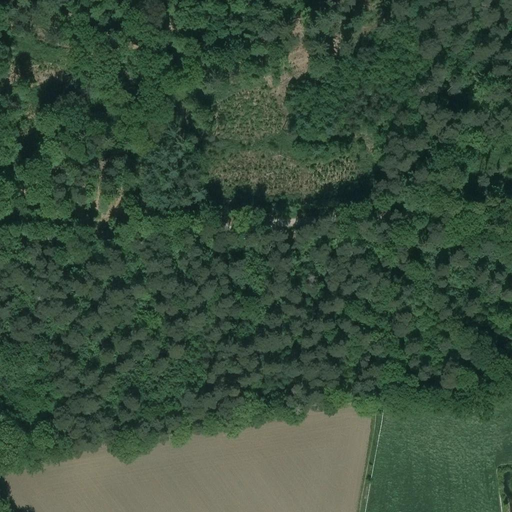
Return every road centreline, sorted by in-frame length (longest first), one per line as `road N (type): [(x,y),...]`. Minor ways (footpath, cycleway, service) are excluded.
road 1 (track): [(0,243),(511,208)]
road 2 (track): [(412,214),(511,81)]
